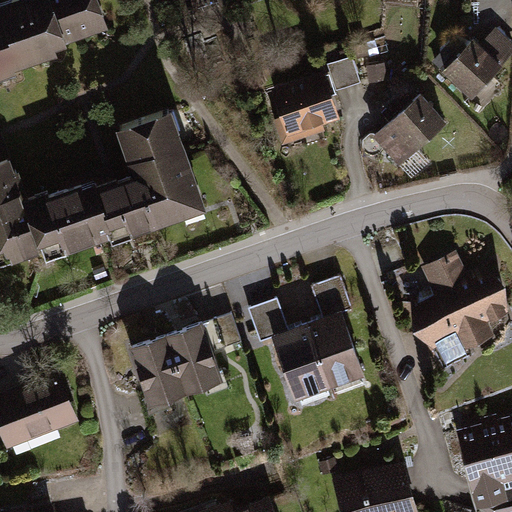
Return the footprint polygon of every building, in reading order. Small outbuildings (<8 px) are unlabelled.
[(104,27),(94,0),(0,0),(0,14),(16,65),(94,40),(92,31),(104,27)] [(16,65),(0,14),(0,81),(19,75),(16,65)] [(501,68),(474,41),(442,74),(469,100),(501,68)] [(360,81),(352,54),(326,64),(335,90),(360,81)] [(323,70),(272,87),(286,141),(323,132),(322,124),(338,118),(323,70)] [(449,125),(423,98),(374,143),(399,171),(423,149),(449,125)] [(109,180),(86,187),(100,233),(104,246),(206,215),(173,106),(112,125),(127,175),(109,180)] [(2,132),(0,132),(0,263),(39,252),(25,206),(2,132)] [(25,206),(39,252),(100,233),(86,187),(25,206)] [(433,296),(411,306),(439,371),(468,358),(460,340),(487,343),(497,325),(511,318),(511,301),(496,266),(464,280),(453,256),(421,269),(433,296)] [(322,311),(351,302),(342,272),(313,281),(322,311)] [(335,309),(303,321),(328,393),(360,381),(335,309)] [(303,321),(272,331),(297,403),(328,393),(303,321)] [(196,331),(163,341),(179,395),(213,385),(196,331)] [(163,341),(129,351),(146,406),(179,395),(163,341)] [(58,377),(0,397),(0,425),(9,449),(75,425),(58,377)] [(511,419),(454,434),(474,511),(511,501),(511,419)] [(416,511),(404,468),(335,487),(341,511),(416,511)] [(275,511),(270,495),(217,511),(275,511)]
